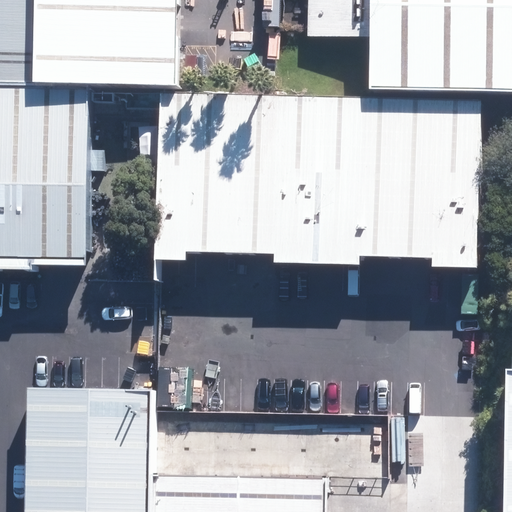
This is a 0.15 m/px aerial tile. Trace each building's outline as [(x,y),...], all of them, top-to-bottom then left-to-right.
[(0,0),(0,96),(55,98),(55,0),(0,0)] [(55,0),(55,98),(100,99),(189,100),(189,0),(55,0)] [(381,53),(381,0),(305,0),(305,52),(381,53)] [(511,0),(381,0),(381,53),(380,105),(487,106),(511,106),(511,0)] [(100,99),(55,98),(0,96),(0,275),(97,277),(100,99)] [(487,106),(380,105),(166,103),(164,279),(485,282),(487,106)] [(156,401),(33,400),(31,511),(154,511),(155,486),(156,401)] [(297,442),(297,413),(258,412),(257,441),(297,442)] [(297,413),(297,442),(339,443),(340,414),(297,413)] [(340,414),(339,443),(387,444),(388,414),(340,414)] [(407,439),(390,439),(390,480),(408,480),(407,439)] [(155,486),(154,511),(327,511),(328,488),(155,486)]
